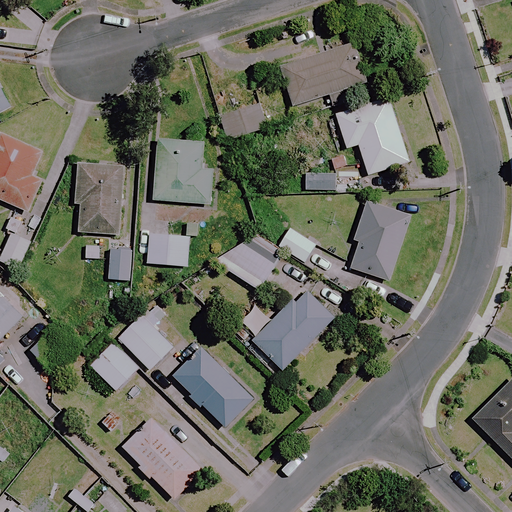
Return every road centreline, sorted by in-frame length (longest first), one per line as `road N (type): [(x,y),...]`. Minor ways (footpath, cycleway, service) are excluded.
road 1 (residential): [(367,410),(467,290),(484,223),(481,156),(434,0)]
road 2 (residential): [(91,59),(276,0)]
road 3 (residential): [(471,511),(367,410)]
road 4 (residential): [(267,511),(367,410)]
